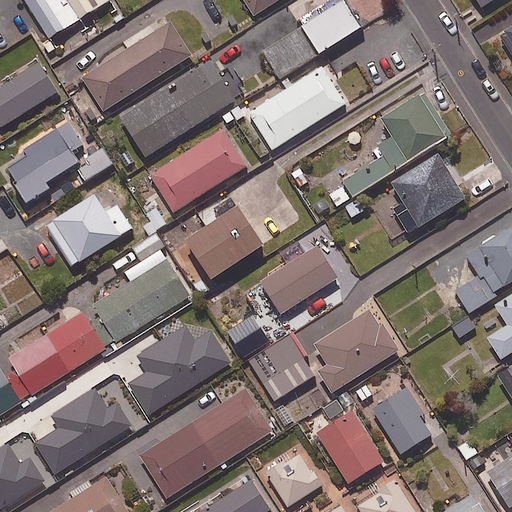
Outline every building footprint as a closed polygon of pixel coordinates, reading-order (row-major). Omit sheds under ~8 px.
[(81,25),(64,0),(24,0),(53,43),(81,25)] [(64,0),(81,25),(113,4),(110,0),(64,0)] [(284,0),(245,0),(257,18),(284,0)] [(302,24),(320,52),(361,27),(345,0),(341,0),(334,4),(331,0),(325,0),(315,7),(319,14),(302,24)] [(320,52),(302,24),(300,25),(288,7),(250,30),(280,80),(317,57),(316,55),(320,52)] [(191,55),(169,21),(81,76),(103,110),(191,55)] [(511,24),(497,35),(511,58),(511,24)] [(234,99),(209,59),(119,116),(143,156),(234,99)] [(344,103),(321,66),(248,111),(271,149),(344,103)] [(60,96),(41,68),(0,94),(0,125),(4,132),(60,96)] [(368,138),(376,150),(338,174),(352,194),(448,132),(421,90),(379,116),(386,126),(368,138)] [(8,162),(32,199),(52,186),(48,180),(81,159),(75,149),(85,142),(70,119),(26,147),(28,150),(8,162)] [(246,165),(222,127),(149,174),(174,212),(246,165)] [(85,158),(89,163),(79,170),(85,180),(99,171),(114,162),(104,146),(85,158)] [(464,197),(437,152),(390,181),(397,193),(377,205),(396,238),(464,197)] [(182,239),(209,278),(261,242),(228,194),(211,206),(217,215),(182,239)] [(108,214),(96,196),(48,226),(74,268),(133,230),(119,207),(108,214)] [(167,223),(157,207),(146,214),(150,221),(143,225),(149,234),(167,223)] [(511,280),(511,223),(468,252),(464,247),(435,266),(451,292),(455,290),(469,312),(494,296),(492,293),(511,280)] [(191,294),(162,246),(167,243),(159,230),(152,235),(133,246),(142,261),(127,271),(132,280),(96,302),(119,339),(191,294)] [(337,278),(316,245),(258,280),(278,313),(337,278)] [(45,301),(15,256),(0,266),(0,288),(20,317),(45,301)] [(511,349),(511,291),(493,303),(506,323),(486,336),(500,357),(511,349)] [(398,348),(371,306),(313,343),(326,363),(316,369),(331,392),(398,348)] [(84,311),(11,357),(18,367),(11,372),(27,397),(107,346),(84,311)] [(317,373),(281,315),(237,342),(273,400),(317,373)] [(195,340),(185,324),(139,354),(149,369),(128,383),(149,414),(231,361),(211,330),(195,340)] [(0,413),(23,399),(1,363),(0,362),(0,413)] [(511,362),(497,372),(511,395),(511,362)] [(422,412),(405,386),(370,409),(399,454),(430,433),(418,414),(422,412)] [(109,406),(97,387),(54,414),(61,425),(37,440),(57,472),(133,425),(118,401),(109,406)] [(272,430),(245,388),(140,454),(166,496),(272,430)] [(382,460),(352,409),(316,431),(346,482),(382,460)] [(22,462),(9,443),(0,448),(0,511),(9,511),(50,486),(31,456),(22,462)] [(320,484),(295,447),(261,470),(286,507),(320,484)] [(511,504),(511,454),(507,458),(502,451),(482,464),(509,506),(511,504)] [(131,511),(108,475),(48,511),(131,511)] [(264,511),(272,507),(253,478),(199,511),(264,511)] [(414,511),(394,480),(354,505),(358,511),(414,511)] [(484,511),(472,493),(441,511),(484,511)] [(345,511),(339,502),(322,511),(345,511)]
